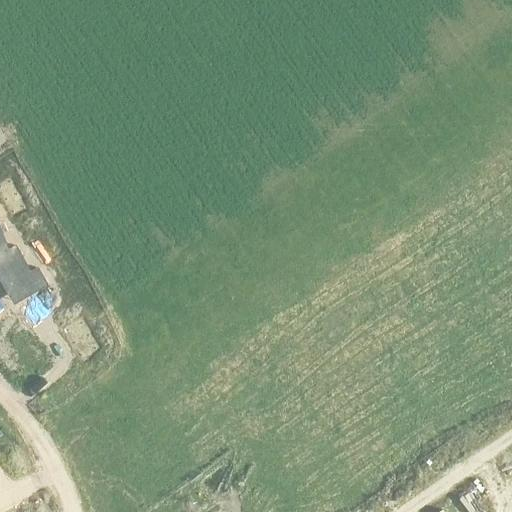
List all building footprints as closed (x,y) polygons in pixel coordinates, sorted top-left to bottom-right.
[(0,182),(0,188),(15,216),(26,210),(9,178),(0,182)] [(0,279),(9,295),(20,289),(29,284),(33,291),(34,291),(47,283),(38,267),(31,271),(16,245),(9,249),(4,241),(0,230),(0,279)] [(98,352),(82,321),(81,319),(65,327),(67,332),(83,360),(98,352)] [(93,405),(72,419),(94,449),(114,435),(93,405)] [(116,469),(96,483),(115,511),(119,511),(138,499),(116,469)]
